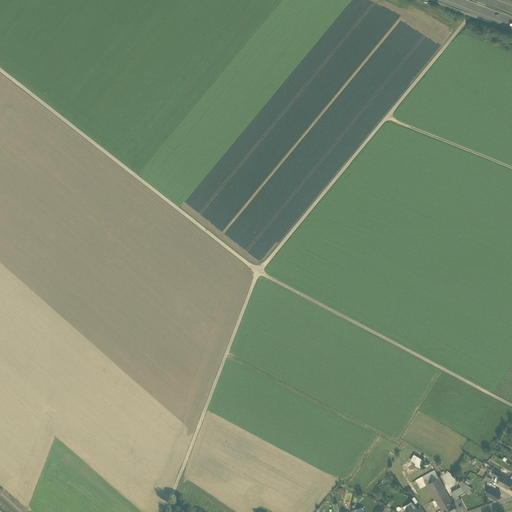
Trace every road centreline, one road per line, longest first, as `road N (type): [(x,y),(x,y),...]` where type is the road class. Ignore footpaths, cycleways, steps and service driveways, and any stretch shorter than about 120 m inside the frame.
road 1 (track): [(257,271),(483,0)]
road 2 (track): [(257,271),(0,69)]
road 3 (track): [(257,271),(511,405)]
road 4 (track): [(166,511),(257,271)]
road 5 (track): [(386,117),(511,166)]
